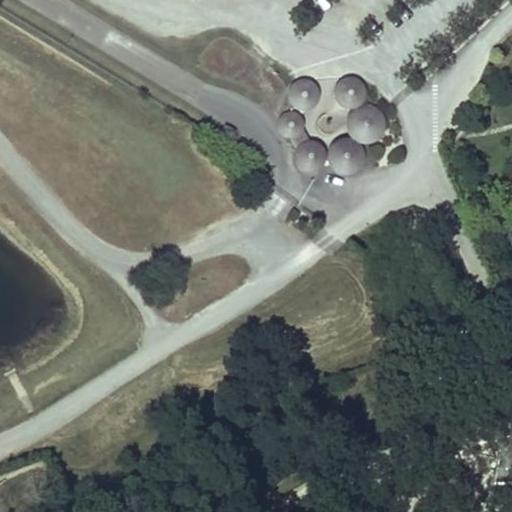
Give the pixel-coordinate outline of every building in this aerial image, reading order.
[(339,84),(336,90),(336,96),(339,99),(341,102),(345,104),(351,105),(355,104),(358,101),(360,98),(361,94),(360,89),(359,87),(356,83),(352,81),(348,80),(343,81),(339,84)] [(289,90),(288,94),(289,99),(290,103),(293,106),(298,108),(304,108),(306,105),(315,99),(315,93),(313,88),(309,84),(306,82),(301,82),(297,82),(293,84),(291,86),(289,90)] [(348,119),(348,124),(349,130),(353,135),(357,138),(363,139),(369,139),(374,136),(378,132),(380,127),(380,120),(378,114),(373,109),(366,107),(362,108),(357,109),(354,111),(351,114),(348,119)] [(280,119),(279,125),(281,130),(284,133),(288,134),(294,134),(297,132),(300,128),(300,124),(301,120),(297,116),(292,113),(287,113),(283,116),(280,119)] [(331,150),(329,157),(330,161),(331,164),(335,168),(340,171),(343,172),(350,171),(355,169),(359,164),(361,159),(361,154),(359,150),(356,145),(352,142),(347,141),(344,144),(338,147),(331,150)] [(296,152),(295,157),(297,163),(299,166),(303,168),(307,170),(313,170),(319,165),(322,159),(322,154),(321,151),(315,148),(309,143),(303,145),(299,148),(296,152)] [(412,409),(363,424),(368,442),(417,427),(412,409)]
